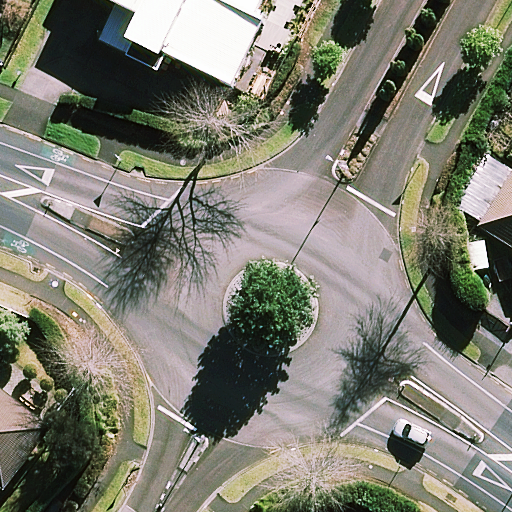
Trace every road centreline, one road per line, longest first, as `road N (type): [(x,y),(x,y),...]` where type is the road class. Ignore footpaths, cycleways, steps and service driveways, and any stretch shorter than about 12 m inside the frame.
road 1 (residential): [(478,0),(369,202),(347,261)]
road 2 (residential): [(269,214),(307,167),(399,0)]
road 3 (tertiary): [(352,345),(511,467)]
road 4 (tertiary): [(0,184),(178,268)]
road 5 (tertiary): [(227,396),(182,356),(171,327),(178,268)]
road 6 (tertiary): [(352,345),(314,389),(256,403),(227,396)]
road 7 (residential): [(155,511),(227,396)]
